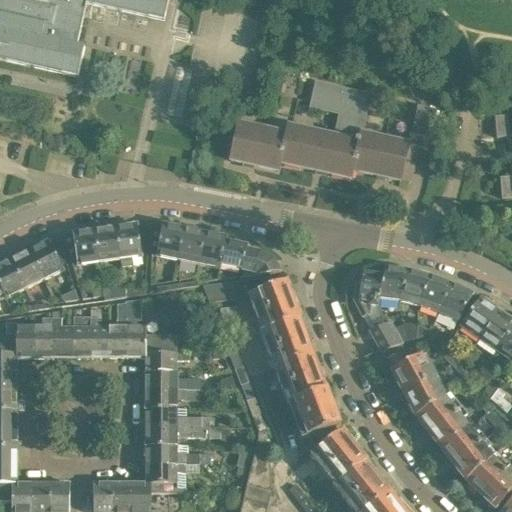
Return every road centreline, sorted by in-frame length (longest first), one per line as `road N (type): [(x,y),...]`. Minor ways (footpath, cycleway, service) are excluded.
road 1 (tertiary): [(337,227),(153,193),(66,202),(0,231)]
road 2 (residential): [(78,466),(37,461),(34,392),(46,378),(120,378),(126,385),(127,456),(115,466),(82,466)]
road 3 (residential): [(337,227),(319,294),(328,327),(359,400),(439,511)]
road 4 (tertiary): [(511,282),(463,258),(337,227)]
